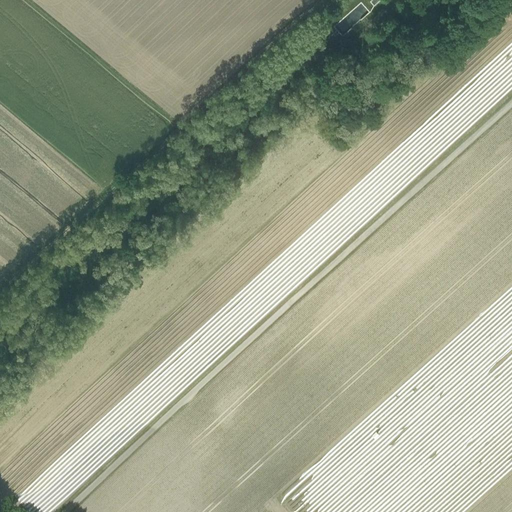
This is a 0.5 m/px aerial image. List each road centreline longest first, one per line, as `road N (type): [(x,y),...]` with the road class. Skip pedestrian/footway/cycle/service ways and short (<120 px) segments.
road 1 (track): [(511,99),(82,495)]
road 2 (track): [(322,0),(0,291)]
road 3 (track): [(185,125),(28,0)]
